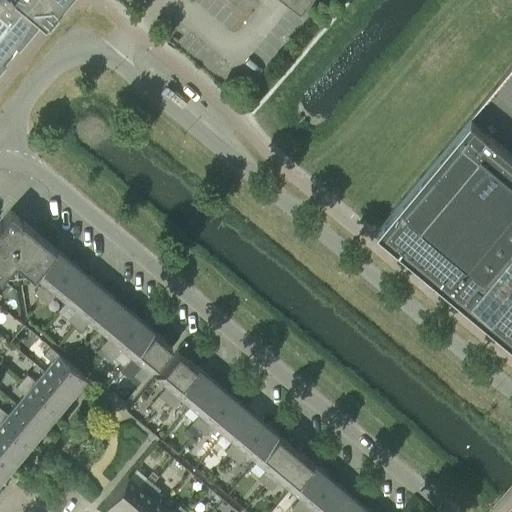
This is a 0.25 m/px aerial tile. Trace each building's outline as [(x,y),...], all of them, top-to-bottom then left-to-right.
[(17,43),(52,0),(0,0),(0,63),(3,59),(0,56),(0,44),(1,44),(6,48),(13,40),(17,43)] [(463,296),(511,337),(511,65),(378,226),(455,289),(454,293),(455,296),(459,297),(463,296)] [(70,260),(35,231),(9,209),(0,220),(0,274),(12,260),(14,262),(15,260),(41,281),(33,290),(40,296),(70,260)] [(64,301),(87,274),(70,260),(40,296),(47,302),(54,292),(64,301)] [(73,324),(103,288),(87,274),(64,301),(74,309),(66,318),(73,324)] [(98,328),(120,302),(103,288),(73,324),(80,329),(87,320),(98,328)] [(106,351),(136,315),(120,302),(98,328),(107,336),(99,346),(106,351)] [(131,356),(153,330),(136,315),(106,351),(113,357),(121,348),(131,356)] [(140,380),(169,346),(170,344),(153,330),(131,356),(140,364),(133,373),(140,380)] [(84,375),(48,345),(42,353),(51,360),(43,370),(70,393),(84,375)] [(164,400),(194,364),(176,349),(154,376),(165,385),(157,394),(164,400)] [(188,405),(211,378),(194,364),(164,400),(171,405),(178,396),(188,405)] [(70,393),(43,370),(35,380),(26,372),(20,379),(56,409),(70,393)] [(197,427),(227,391),(211,378),(188,405),(198,413),(190,422),(197,427)] [(56,409),(20,379),(14,386),(24,393),(15,404),(42,426),(56,409)] [(222,433),(244,406),(227,391),(197,427),(204,433),(212,424),(222,433)] [(0,418),(28,442),(42,426),(15,404),(7,413),(0,407),(0,418)] [(230,455),(260,419),(244,406),(222,433),(231,440),(224,449),(230,455)] [(0,447),(14,459),(28,442),(0,418),(0,447)] [(255,460),(277,433),(260,419),(230,455),(237,461),(245,452),(255,460)] [(263,483),(293,447),(277,433),(255,460),(264,468),(257,477),(263,483)] [(14,459),(0,447),(0,475),(0,476),(14,459)] [(289,488),(311,461),(293,447),(263,483),(270,489),(278,479),(289,488)] [(297,511),(327,475),(311,461),(289,488),(298,496),(291,506),(297,511)] [(317,511),(325,511),(344,489),(327,475),(297,511),(298,511),(308,511),(312,508),(317,511)] [(115,511),(125,511),(151,481),(145,476),(138,485),(127,476),(104,503),(115,511)] [(154,511),(161,505),(151,496),(159,487),(151,481),(125,511),(154,511)] [(352,511),(361,503),(344,489),(325,511),(352,511)] [(371,511),(361,503),(352,511),(371,511)]
